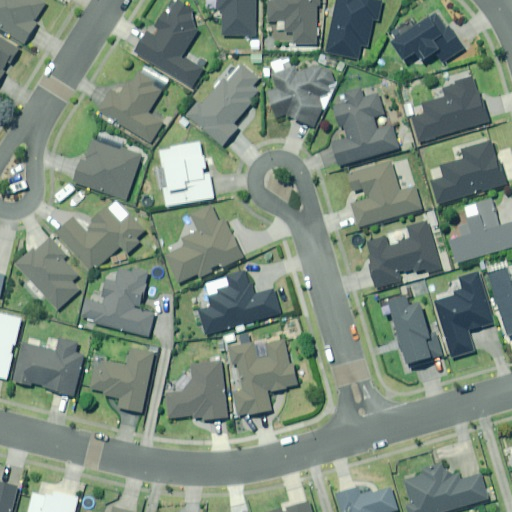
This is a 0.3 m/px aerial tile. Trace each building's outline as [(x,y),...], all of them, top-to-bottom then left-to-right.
[(0,0),(0,25),(27,42),(40,21),(38,20),(49,1),(47,0),(0,0)] [(136,50),(194,87),(207,68),(185,54),(201,28),(198,26),(195,11),(198,7),(186,0),(177,0),(172,9),(168,7),(156,26),(160,28),(158,31),(151,27),(136,50)] [(219,0),(219,11),(224,11),(223,34),(258,35),(258,0),(219,0)] [(323,4),(322,0),(269,0),(269,19),(288,20),(288,29),(296,29),(296,42),(319,43),(319,4),(323,4)] [(338,0),(328,51),(361,58),(364,45),(370,46),(376,17),(381,18),(384,0),(338,0)] [(445,60),(466,47),(452,24),(449,26),(439,10),(395,38),(408,58),(419,51),(424,59),(438,50),(445,60)] [(0,82),(8,70),(5,69),(10,61),(13,63),(24,47),(0,32),(0,82)] [(288,114),(316,127),(326,106),(322,95),(333,91),(331,85),(340,82),(333,63),(325,66),(323,60),(301,68),(299,63),(273,72),(278,86),(269,89),(279,117),(288,114)] [(190,113),(226,144),(241,126),(237,122),(256,100),(254,99),(261,90),(256,85),(263,77),(246,62),(231,79),(227,76),(204,102),(201,100),(190,113)] [(99,109),(152,142),(165,122),(149,112),(163,89),(155,84),(159,79),(141,68),(134,79),(130,77),(121,91),(113,87),(99,109)] [(414,115),(421,140),(492,118),(478,72),(457,79),(458,82),(445,86),(448,94),(424,101),(427,112),(414,115)] [(335,140),(342,163),(401,145),(395,124),(379,128),(375,115),(387,112),(380,91),(367,95),(364,85),(347,90),(349,100),(336,104),(343,127),(346,126),(349,136),(335,140)] [(432,179),(438,202),(510,181),(498,137),(464,147),(467,157),(442,164),(446,175),(432,179)] [(85,155),(76,181),(128,199),(144,153),(124,145),(123,148),(94,138),(88,156),(85,155)] [(164,186),(168,205),(219,197),(214,170),(210,171),(205,140),(174,145),(174,147),(163,149),(165,162),(168,162),(172,184),(164,186)] [(394,160),(351,172),(356,190),(366,187),(369,197),(353,202),(360,226),(425,208),(418,184),(403,188),(394,160)] [(460,261),(511,246),(511,220),(502,224),(494,197),(467,205),(471,221),(461,224),(465,235),(453,238),(460,261)] [(188,245),(169,254),(181,280),(201,270),(203,274),(246,254),(227,215),(222,218),(215,202),(192,213),(200,229),(184,236),(188,245)] [(77,214),(57,231),(92,272),(123,246),(129,252),(141,241),(138,237),(147,229),(132,212),(123,219),(109,204),(85,225),(77,214)] [(390,233),(365,239),(379,286),(403,279),(401,272),(417,267),(417,270),(428,267),(429,271),(444,267),(430,218),(407,225),(410,236),(392,240),(390,233)] [(52,232),(17,263),(59,309),(82,289),(74,281),(81,275),(67,258),(71,254),(52,232)] [(511,270),(510,264),(489,271),(509,335),(511,334),(511,270)] [(96,322),(152,336),(158,312),(142,308),(152,270),(136,266),(135,270),(121,266),(118,279),(109,277),(103,301),(89,298),(84,316),(97,319),(96,322)] [(208,333),(283,312),(276,287),(257,293),(254,282),(252,283),(247,268),(227,274),(230,285),(220,288),(221,291),(210,294),(213,306),(201,309),(208,333)] [(437,299),(454,357),(479,350),(473,330),(498,322),(482,269),(460,275),(463,287),(456,289),(457,293),(437,299)] [(411,293),(392,299),(412,367),(436,360),(435,356),(446,353),(439,330),(434,331),(425,299),(414,302),(411,293)] [(0,376),(9,379),(24,317),(0,311),(0,376)] [(25,340),(14,380),(34,385),(35,382),(45,385),(45,387),(76,395),(87,354),(78,352),(81,341),(61,336),(58,348),(25,340)] [(235,391),(240,415),(275,408),(272,392),(290,388),(289,386),(301,383),(297,362),(293,363),(288,338),(267,342),(270,354),(260,356),(257,341),(232,346),(235,363),(240,362),(246,389),(235,391)] [(96,367),(92,388),(106,391),(105,395),(122,398),(120,407),(145,412),(157,352),(133,347),(129,364),(104,359),(102,368),(96,367)] [(206,418),(230,416),(224,359),(193,363),(194,378),(185,390),(169,392),(171,417),(195,414),(195,417),(206,416),(206,418)] [(407,504),(409,511),(441,511),(492,498),(484,471),(463,477),(462,472),(456,473),(446,468),(445,462),(425,468),(427,474),(406,480),(412,502),(407,504)] [(0,511),(13,511),(21,485),(0,479),(0,511)] [(361,486),(337,493),(342,511),(392,511),(401,509),(394,485),(363,493),(361,486)] [(77,511),(81,497),(57,491),(56,495),(50,493),(49,496),(35,492),(30,511),(77,511)] [(314,511),(311,500),(266,511),(314,511)]
